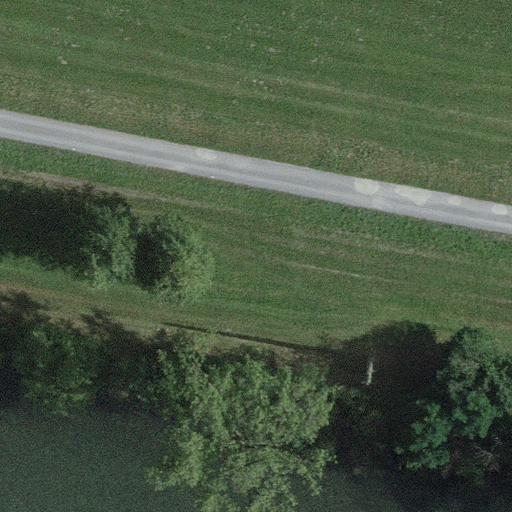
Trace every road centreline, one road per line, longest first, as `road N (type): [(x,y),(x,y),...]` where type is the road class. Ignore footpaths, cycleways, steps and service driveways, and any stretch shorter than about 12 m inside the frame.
road 1 (track): [(511,212),(0,114)]
road 2 (unknown): [(0,304),(511,395)]
